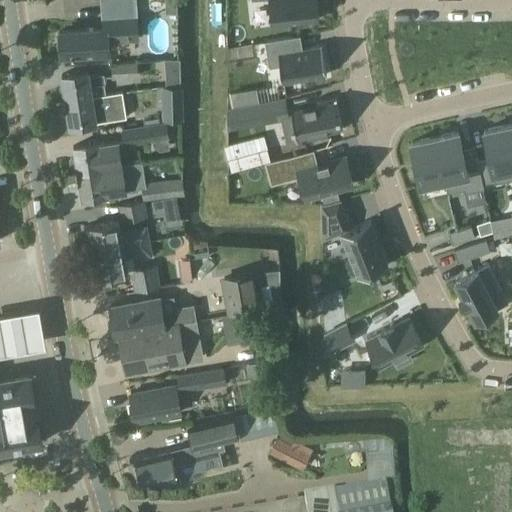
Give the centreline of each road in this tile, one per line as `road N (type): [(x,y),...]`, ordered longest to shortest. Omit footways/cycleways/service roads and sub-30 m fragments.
road 1 (primary): [(103,500),(68,361),(10,0)]
road 2 (residential): [(511,373),(463,356),(440,317),(370,125)]
road 3 (residential): [(348,6),(511,1)]
road 4 (residential): [(370,125),(511,95)]
road 5 (residential): [(370,125),(348,6)]
